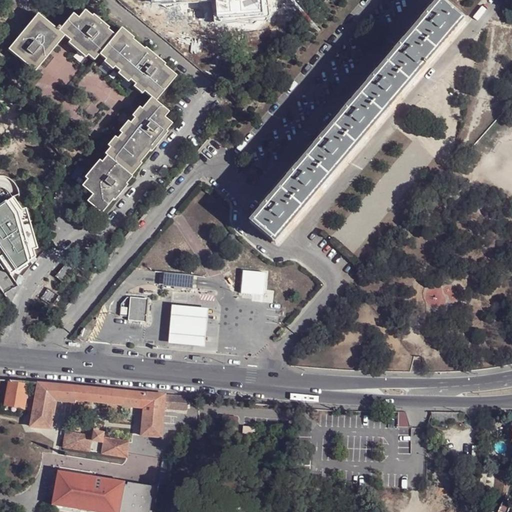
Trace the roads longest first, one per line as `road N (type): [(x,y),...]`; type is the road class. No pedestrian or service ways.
road 1 (residential): [(0,358),(265,382)]
road 2 (residential): [(265,382),(315,394),(511,401)]
road 3 (residential): [(511,378),(265,382)]
